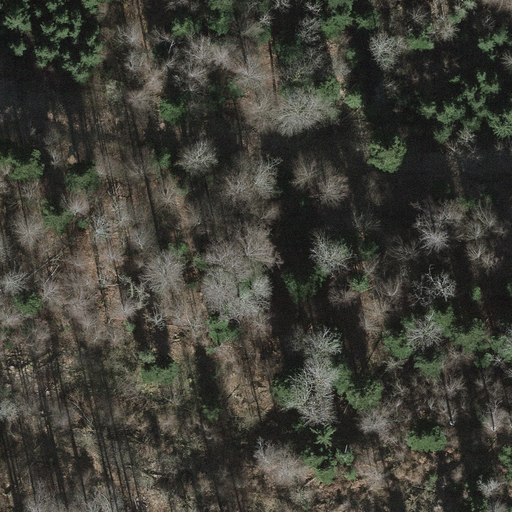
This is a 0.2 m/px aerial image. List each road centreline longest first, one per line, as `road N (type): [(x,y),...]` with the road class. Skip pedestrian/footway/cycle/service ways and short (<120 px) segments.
road 1 (track): [(0,110),(381,164),(511,162)]
road 2 (track): [(0,414),(63,439),(163,511)]
